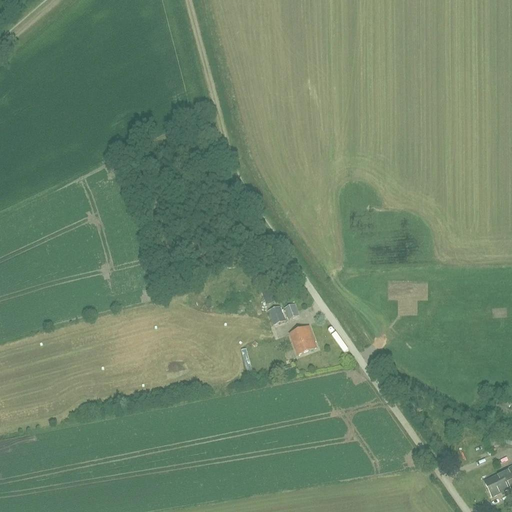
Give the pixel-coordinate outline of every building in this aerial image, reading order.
[(266,307),(274,304),(270,293),(262,296),(266,307)] [(288,322),(299,318),(295,306),(284,310),(288,322)] [(274,327),(285,323),(280,309),(269,313),(274,327)] [(309,329),(307,329),(290,336),(298,357),(315,350),(312,345),(314,344),(309,329)] [(281,377),(293,373),(291,367),(279,371),(281,377)] [(509,420),(511,412),(511,405),(492,397),(486,412),(509,420)] [(489,449),(500,447),(498,432),(487,433),(489,449)] [(511,494),(511,468),(501,473),(502,475),(484,484),(492,499),(510,490),(511,494)]
